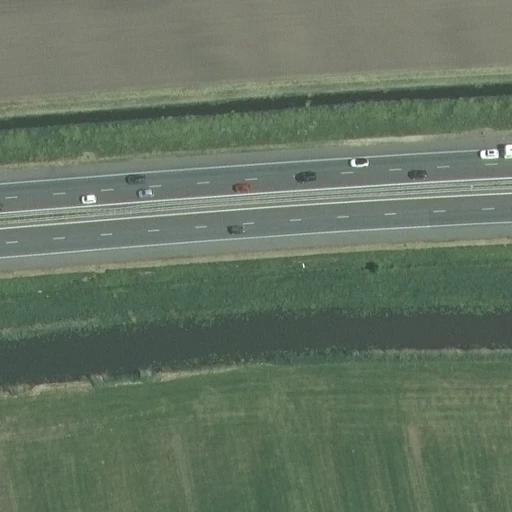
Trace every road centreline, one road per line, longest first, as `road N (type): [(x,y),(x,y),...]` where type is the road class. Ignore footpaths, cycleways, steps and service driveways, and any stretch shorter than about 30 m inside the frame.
road 1 (motorway): [(0,244),(511,208)]
road 2 (motorway): [(511,163),(0,199)]
